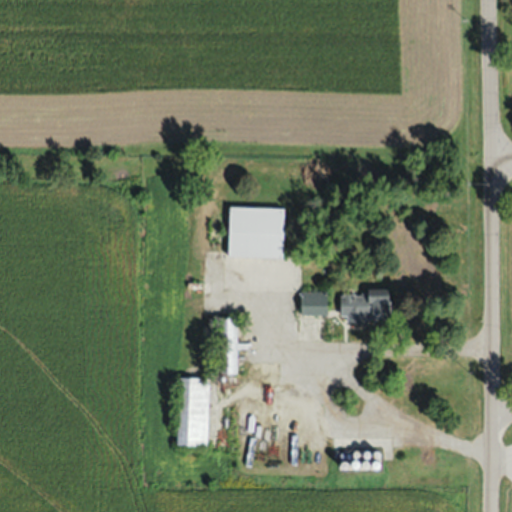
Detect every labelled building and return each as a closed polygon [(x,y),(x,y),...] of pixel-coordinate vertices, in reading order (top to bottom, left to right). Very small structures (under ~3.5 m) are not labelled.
[(284,206),(230,205),(229,256),(284,256),(284,206)] [(368,292),(341,292),(341,317),(390,318),(391,287),(368,287),(368,292)] [(328,315),(328,290),(301,290),(301,315),(328,315)] [(239,317),(227,317),(227,373),(239,373),(239,317)] [(178,444),(209,445),(210,376),(179,375),(178,444)]
